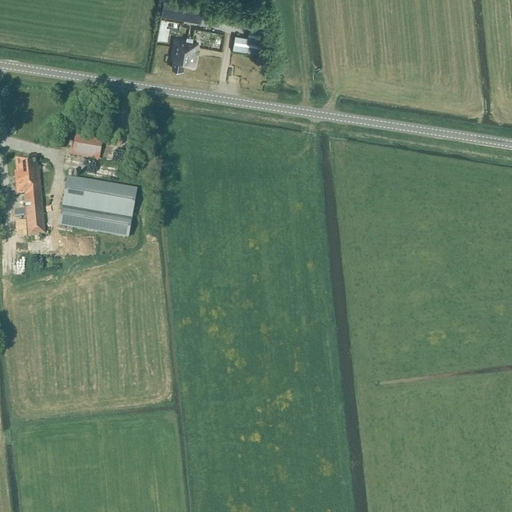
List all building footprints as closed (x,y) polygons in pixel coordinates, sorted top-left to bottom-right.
[(206,3),(185,0),(165,0),(163,17),(202,23),(206,3)] [(270,28),(249,25),(248,37),(235,35),(233,49),(266,54),(270,28)] [(189,50),(186,49),(187,41),(178,40),(176,48),(175,47),(173,54),(176,54),(173,69),(183,70),(184,66),(186,66),(189,50)] [(113,131),(114,119),(103,118),(102,130),(113,131)] [(73,141),(71,155),(92,159),(94,144),(73,141)] [(43,236),(37,169),(36,169),(35,158),(14,160),(15,173),(13,173),(15,196),(23,195),(26,237),(43,236)] [(131,222),(136,191),(68,178),(62,210),(131,222)]
